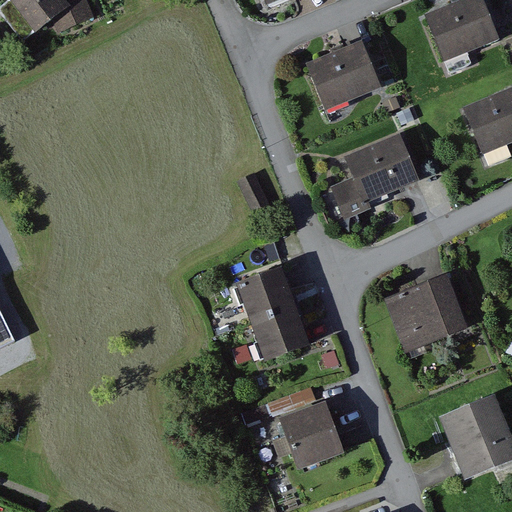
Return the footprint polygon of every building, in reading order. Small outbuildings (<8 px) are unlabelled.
[(71,8),(63,0),(12,0),(40,33),(71,8)] [(503,35),(487,0),(477,0),(432,20),(449,59),(503,35)] [(387,94),(366,47),(318,69),(338,115),(387,94)] [(511,147),(511,94),(472,112),(492,157),(511,147)] [(422,180),(403,137),(351,160),(369,202),(422,180)] [(288,275),(246,290),(272,361),(314,346),(288,275)] [(469,327),(450,281),(392,304),(411,351),(469,327)] [(0,347),(16,339),(0,306),(0,347)] [(511,437),(497,401),(449,420),(473,478),(511,462),(511,437)] [(334,405),(287,422),(304,469),(351,452),(334,405)]
